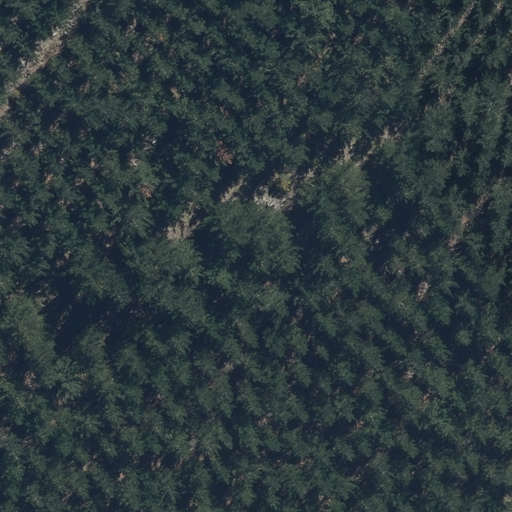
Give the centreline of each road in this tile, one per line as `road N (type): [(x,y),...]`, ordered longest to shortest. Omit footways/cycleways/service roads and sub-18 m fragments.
road 1 (track): [(0,328),(362,228),(418,227),(463,273),(511,353)]
road 2 (track): [(0,244),(387,90),(511,50)]
